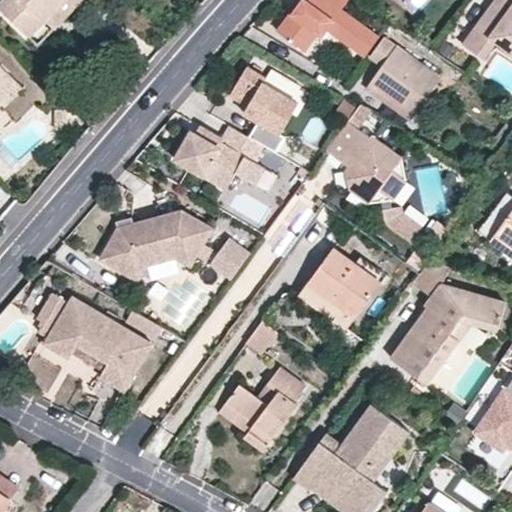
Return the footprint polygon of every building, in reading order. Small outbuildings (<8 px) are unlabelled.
[(3,0),(0,3),(0,6),(39,44),(81,0),(3,0)] [(319,34),(322,36),(327,29),(364,57),(380,34),(343,8),(348,0),(303,0),(293,16),(290,13),(278,30),(307,50),(319,34)] [(420,0),(398,0),(410,11),(420,0)] [(511,0),(501,0),(500,2),(497,0),(494,0),(465,41),(486,56),(498,40),(511,50),(511,0)] [(418,110),(442,77),(385,36),(371,56),(383,65),(374,78),(418,110)] [(0,62),(0,100),(1,102),(20,83),(0,62)] [(302,102),(267,81),(270,76),(251,65),(234,93),(253,104),(248,112),(261,119),(283,133),(302,102)] [(412,117),(418,110),(374,78),(368,85),(412,117)] [(283,133),(261,119),(252,135),(266,143),(275,148),(283,133)] [(403,154),(373,134),(371,135),(348,121),(327,150),(341,161),(348,152),(355,157),(348,166),(345,170),(351,189),(369,202),(380,188),(396,199),(409,180),(403,154)] [(511,137),(511,124),(508,122),(493,142),(503,150),(511,137)] [(252,135),(233,124),(226,137),(203,124),(198,132),(195,129),(178,157),(230,187),(239,172),(271,190),(281,173),(258,159),(266,143),(252,135)] [(355,157),(348,152),(341,161),(348,166),(355,157)] [(492,238),(495,233),(511,244),(511,193),(509,192),(481,229),(492,238)] [(423,229),(401,213),(400,205),(383,205),(386,221),(414,241),(423,229)] [(218,225),(188,207),(123,225),(103,258),(133,276),(143,257),(181,247),(199,257),(218,225)] [(232,278),(252,250),(234,236),(213,264),(232,278)] [(199,257),(181,247),(143,257),(133,276),(143,281),(150,267),(182,258),(195,266),(199,257)] [(348,328),(382,281),(355,262),(334,247),(300,294),(348,328)] [(426,304),(428,307),(393,357),(429,383),(472,322),(498,329),(507,301),(445,284),(452,266),(432,259),(422,271),(414,282),(431,295),(426,304)] [(47,338),(70,298),(53,288),(34,320),(39,323),(37,326),(40,327),(37,332),(47,338)] [(74,350),(78,343),(109,361),(105,368),(101,375),(124,389),(152,340),(73,293),(70,298),(47,338),(44,342),(70,357),(74,350)] [(162,323),(135,307),(127,319),(154,335),(162,323)] [(279,331),(263,321),(247,342),(263,353),(279,331)] [(109,361),(78,343),(74,350),(105,368),(109,361)] [(306,385),(280,366),(257,397),(240,385),(221,410),(249,430),(245,436),(265,449),(299,401),(296,400),(306,385)] [(511,380),(478,430),(504,448),(509,442),(511,443),(511,380)] [(388,491),(374,480),(410,431),(373,403),(344,443),(327,431),(309,457),(335,476),(329,485),(356,505),(362,496),(376,507),(388,491)] [(311,488),(313,486),(347,511),(366,511),(367,511),(372,511),(376,507),(362,496),(356,505),(329,485),(335,476),(309,457),(295,477),(311,488)] [(0,489),(12,498),(20,486),(0,472),(0,489)] [(0,511),(2,511),(12,498),(0,489),(0,511)] [(443,511),(429,502),(421,511),(443,511)]
